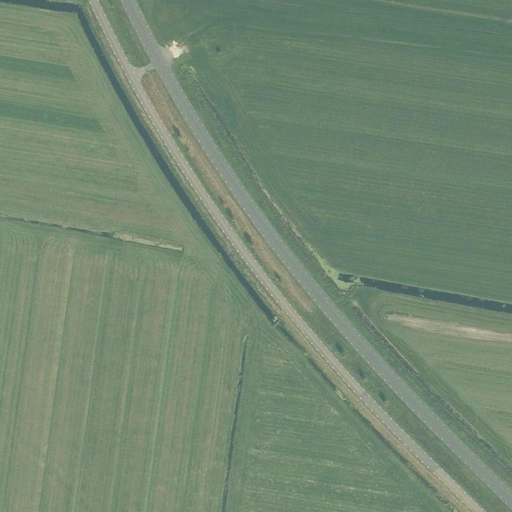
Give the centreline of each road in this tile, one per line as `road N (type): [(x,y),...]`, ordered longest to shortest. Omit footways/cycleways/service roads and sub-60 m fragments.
road 1 (unclassified): [(481,511),(343,372),(239,247),(174,153),(93,0)]
road 2 (primary): [(511,497),(357,341),(252,212),(127,0)]
